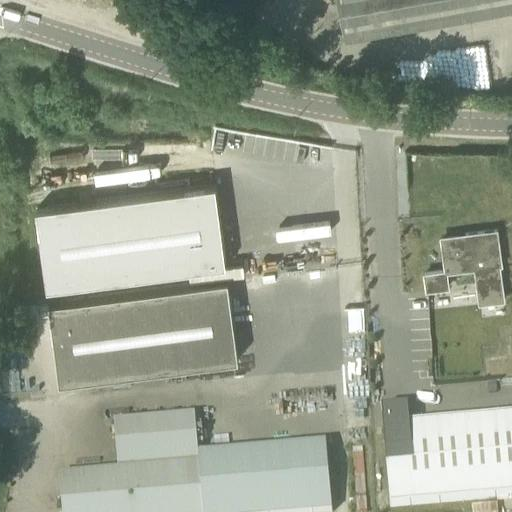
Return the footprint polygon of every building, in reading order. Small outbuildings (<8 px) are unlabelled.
[(511,0),(338,0),(345,37),(511,7),(511,0)] [(49,288),(227,265),(216,185),(38,208),(49,288)] [(458,237),(442,239),(446,270),(425,273),(427,290),(448,287),(446,271),(475,268),(480,303),(504,300),(499,265),(502,264),(497,229),(466,234),(466,238),(458,239),(458,237)] [(239,359),(228,279),(49,302),(60,382),(239,359)] [(390,508),(511,497),(511,416),(383,427),(390,508)] [(62,511),(331,511),(326,446),(198,457),(195,417),(114,424),(118,472),(59,477),(62,511)]
